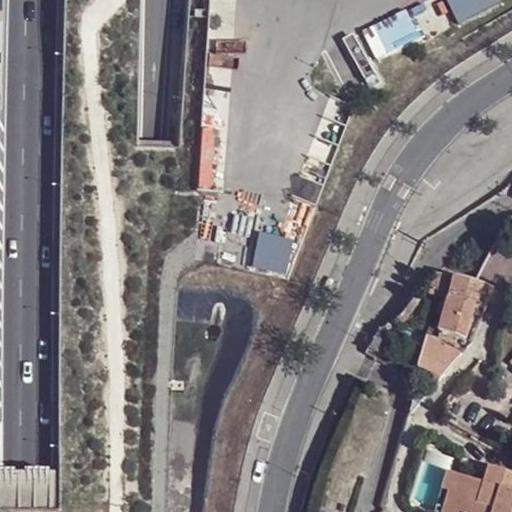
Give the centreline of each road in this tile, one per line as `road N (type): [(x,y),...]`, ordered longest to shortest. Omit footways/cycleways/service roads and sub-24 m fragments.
road 1 (motorway): [(102,507),(149,146),(158,0)]
road 2 (motorway): [(102,507),(118,0)]
road 3 (motorway): [(32,0),(13,468)]
road 4 (residential): [(327,345),(408,168),(446,123),(511,76)]
road 5 (unclassified): [(327,345),(391,312),(434,255),(511,215)]
road 6 (residential): [(271,511),(287,444),(327,345)]
